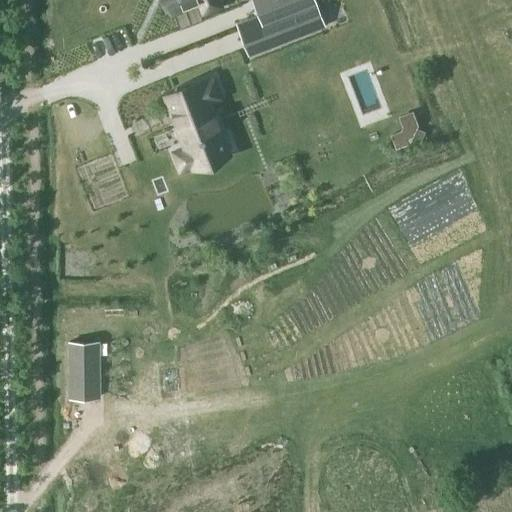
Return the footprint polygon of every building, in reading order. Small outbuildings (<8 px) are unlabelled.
[(167,0),(172,11),(199,1),(203,12),(221,5),(219,0),(167,0)] [(253,0),(259,15),(262,23),(314,3),(316,2),(314,0),(253,0)] [(322,25),(314,3),(262,23),(259,15),(237,24),(249,54),(322,25)] [(214,78),(167,96),(187,146),(174,151),(181,170),(227,152),(208,102),(221,96),(214,78)] [(411,143),(412,140),(420,143),(425,132),(417,128),(419,125),(413,110),(399,116),(403,126),(401,130),(391,134),(396,148),(411,143)] [(69,341),(69,397),(98,397),(97,341),(69,341)]
